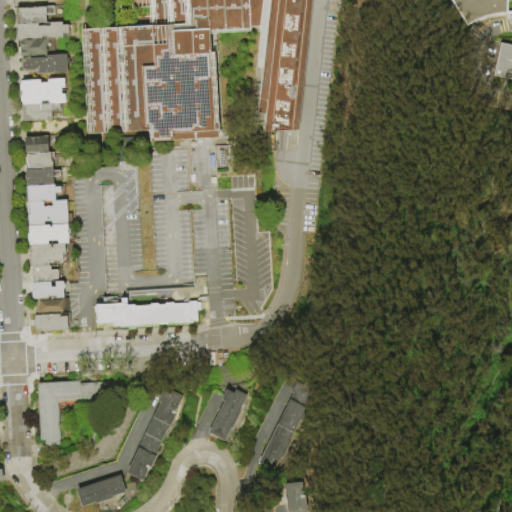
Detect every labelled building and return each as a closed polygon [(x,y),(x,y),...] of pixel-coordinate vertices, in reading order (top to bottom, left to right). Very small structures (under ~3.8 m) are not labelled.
[(126,0),(128,26),(76,30),(80,129),(82,134),(144,131),(145,142),(214,138),(210,53),(205,53),(204,33),(246,32),(247,27),(256,27),(259,0),(126,0)] [(309,0),(295,129),(259,131),(261,113),(254,112),(256,99),(267,0),(309,0)] [(511,14),(506,14),(496,15),(487,17),(478,20),(472,23),(466,26),(449,0),(511,0),(511,14)] [(15,8),(53,6),(53,14),(45,14),(46,23),(37,23),(16,24),(15,8)] [(16,24),(37,23),(37,25),(45,25),(45,26),(49,26),(49,23),(62,22),(62,25),(67,24),(68,33),(62,34),(62,38),(45,39),(45,37),(41,37),(41,39),(17,40),(16,40),(15,24),(16,24)] [(20,56),(19,48),(18,48),(17,40),(41,39),(45,39),(46,55),(29,56),(24,56),(20,56)] [(511,80),(493,76),(500,43),(511,45),(511,80)] [(21,72),(21,70),(20,70),(20,59),(21,59),(21,57),(24,57),(24,56),(29,56),(29,58),(46,57),(46,55),(61,55),(66,55),(67,72),(54,73),(54,74),(38,74),(37,71),(21,72)] [(20,80),(39,79),(39,83),(47,83),(47,79),(63,78),(64,87),(60,87),(60,94),(64,93),(64,103),(60,103),(48,103),(48,101),(40,101),(40,104),(22,105),(21,103),(20,101),(19,97),(21,95),(21,91),(19,89),(19,84),(21,83),(20,80)] [(22,105),(40,104),(48,103),(60,103),(60,111),(50,112),(51,120),(22,121),(21,105),(22,105)] [(22,138),(46,137),(47,154),(26,155),(22,155),(22,138)] [(47,154),(48,154),(49,169),(26,170),(26,165),(24,163),(24,158),(26,157),(26,155),(47,154)] [(235,310),(229,177),(234,176),(233,160),(249,159),(250,190),(249,190),(252,246),(266,246),(267,261),(253,262),(255,313),(243,314),(243,309),(235,310)] [(26,170),(49,169),(50,169),(51,185),(24,187),(24,182),(22,181),(22,176),(24,175),(23,171),(26,170)] [(24,187),(51,185),(52,185),(53,202),(50,202),(41,202),(25,203),(24,203),(23,187),(24,187)] [(53,202),(64,201),(66,225),(65,225),(50,226),(49,222),(42,222),(42,226),(26,227),(25,227),(25,215),(25,203),(41,202),(41,207),(50,207),(50,202),(53,202)] [(42,226),(47,226),(47,228),(50,228),(50,226),(65,225),(66,244),(62,244),(55,245),(55,241),(46,242),(46,245),(27,246),(27,243),(26,242),(25,235),(27,234),(26,227),(42,226)] [(27,246),(46,245),(48,245),(48,248),(50,248),(50,245),(55,245),(62,244),(63,254),(60,254),(61,262),(47,263),(47,267),(28,268),(27,268),(26,246),(27,246)] [(47,267),(48,266),(48,271),(55,271),(56,279),(49,280),(49,283),(48,283),(30,284),(29,284),(28,268),(47,267)] [(30,284),(48,283),(49,288),(53,288),(53,283),(61,282),(62,299),(60,299),(53,299),(53,297),(45,298),(45,299),(34,300),(31,300),(31,299),(29,298),(29,294),(30,292),(29,291),(29,285),(30,284)] [(58,315),(35,316),(35,315),(33,314),(33,310),(34,309),(34,300),(45,299),(53,299),(60,299),(61,315),(58,315)] [(193,321),(185,322),(185,323),(170,324),(170,323),(155,324),(155,325),(131,326),(131,327),(116,328),(115,327),(108,327),(108,326),(100,327),(100,328),(92,328),(92,313),(90,313),(90,306),(91,306),(91,305),(121,304),(121,306),(130,305),(130,306),(145,306),(145,304),(153,304),(153,305),(161,305),(161,303),(196,301),(196,311),(193,311),(193,321)] [(33,333),(33,330),(31,327),(31,322),(32,319),(32,316),(35,316),(58,315),(58,317),(65,317),(66,331),(33,333)] [(34,385),(76,382),(76,385),(113,383),(114,403),(98,404),(98,401),(55,403),(57,442),(37,443),(34,385)] [(304,386),(306,382),(319,389),(302,422),(301,421),(290,443),(291,444),(283,460),(281,459),(275,472),(274,472),(273,473),(260,466),(261,465),(258,464),(267,447),(266,446),(269,439),(270,440),(290,400),(291,400),(294,394),(291,392),(296,382),(304,386)] [(124,473),(161,390),(180,399),(143,482),(124,473)] [(221,442),(204,433),(213,417),(211,416),(215,409),(216,410),(220,402),(216,401),(222,390),(230,394),(232,390),(244,396),(236,412),(237,413),(228,430),(227,429),(221,442)] [(73,490),(118,476),(123,493),(110,497),(111,499),(93,505),(92,503),(78,508),(73,490)] [(302,494),(302,497),(305,496),(307,511),(287,511),(284,485),(302,482),(303,493),(302,494)]
